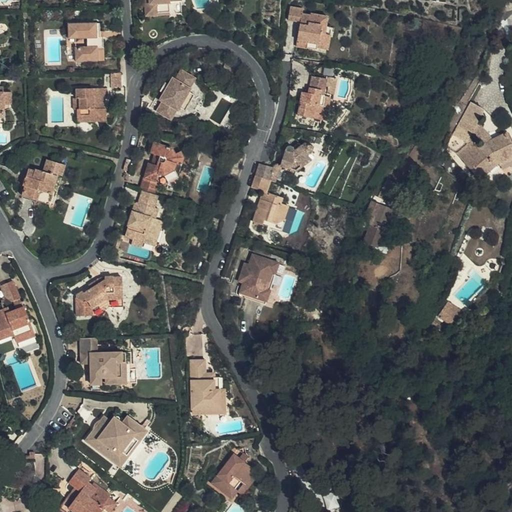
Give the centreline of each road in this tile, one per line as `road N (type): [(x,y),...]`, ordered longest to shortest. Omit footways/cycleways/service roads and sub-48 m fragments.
road 1 (residential): [(252,152),(210,276),(207,311),(273,440),(282,511)]
road 2 (residential): [(134,93),(167,48),(226,46),(249,62),(265,93),(252,152)]
road 3 (residential): [(32,275),(88,260),(103,238),(134,93)]
road 4 (residential): [(32,275),(59,365),(51,408),(0,469)]
